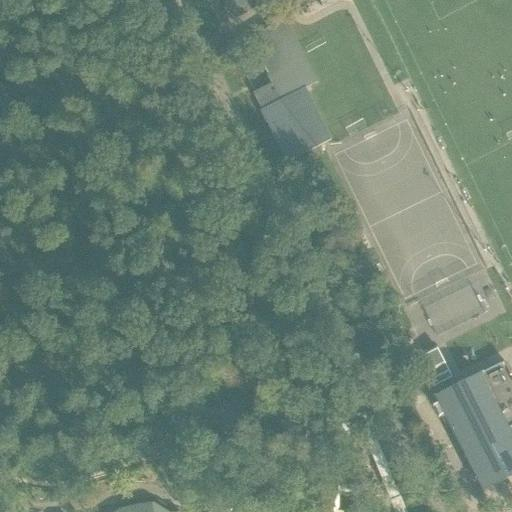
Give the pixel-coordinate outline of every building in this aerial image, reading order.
[(219,0),(206,0),(219,25),(229,20),(219,0)] [(225,0),(234,18),(256,7),(253,0),(225,0)] [(251,38),(271,77),(251,87),(319,229),(342,218),(310,154),(331,143),(305,90),(317,84),(287,21),(251,38)] [(487,292),(476,296),(482,314),(493,310),(487,292)] [(438,350),(417,361),(431,389),(452,379),(438,350)] [(511,442),(506,429),(511,425),(511,373),(507,364),(437,399),(484,492),(511,477),(511,442)] [(412,511),(371,409),(355,416),(394,511),(412,511)] [(347,414),(328,424),(340,447),(359,437),(347,414)] [(284,453),(302,463),(315,438),(297,428),(284,453)] [(311,468),(324,485),(346,467),(333,451),(311,468)] [(114,511),(166,511),(153,503),(120,508),(114,511)]
